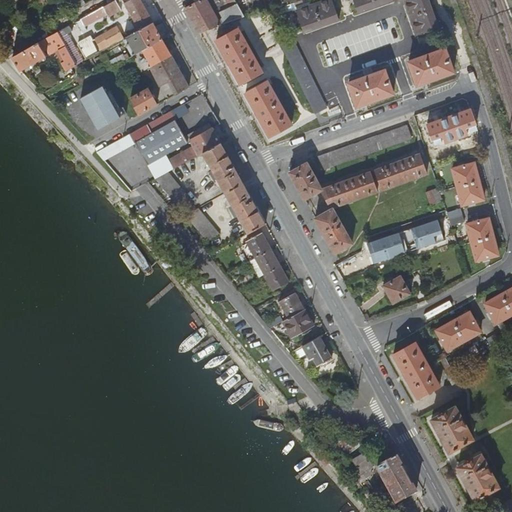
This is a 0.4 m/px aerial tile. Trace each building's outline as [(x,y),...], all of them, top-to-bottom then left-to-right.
[(65,0),(70,9),(83,1),(82,0),(65,0)] [(120,0),(116,0),(104,7),(109,18),(121,11),(116,2),(120,0)] [(131,36),(153,24),(139,0),(131,0),(124,4),(134,22),(131,24),(133,27),(136,25),(137,28),(130,32),(131,36)] [(200,0),(184,9),(198,33),(244,17),(234,0),(226,0),(231,7),(214,16),(212,12),(221,7),(217,0),(200,0)] [(226,0),(217,0),(221,7),(212,12),(214,16),(231,7),(226,0)] [(303,32),(338,20),(331,0),(326,0),(296,11),(303,32)] [(352,0),(357,13),(393,1),(392,0),(352,0)] [(437,28),(427,0),(406,0),(404,1),(416,36),(437,28)] [(99,9),(80,20),(83,26),(102,15),(99,9)] [(142,50),(161,39),(153,24),(131,36),(123,40),(132,56),(142,50)] [(98,51),(121,37),(116,28),(93,42),(98,51)] [(237,28),(216,40),(240,84),(262,72),(237,28)] [(57,32),(76,66),(82,63),(67,35),(65,36),(62,30),(57,32)] [(65,72),(71,69),(76,66),(57,32),(13,57),(20,71),(47,57),(44,52),(55,45),(64,62),(61,64),(65,72)] [(315,115),(323,111),(327,109),(293,36),(289,38),(280,42),(315,115)] [(148,68),(170,55),(161,39),(142,50),(148,61),(141,66),(143,70),(148,68)] [(416,85),(453,72),(445,49),(422,57),(419,49),(405,54),(416,85)] [(175,95),(188,88),(170,55),(148,68),(159,88),(168,82),(175,95)] [(356,107),(393,93),(385,70),(348,84),(356,107)] [(76,79),(80,86),(86,82),(82,76),(76,79)] [(291,124),(267,81),(245,93),(269,136),(291,124)] [(107,93),(103,86),(80,99),(97,129),(120,117),(107,93)] [(157,105),(148,89),(130,99),(139,115),(157,105)] [(109,91),(107,93),(120,117),(123,115),(109,91)] [(477,130),(470,109),(426,125),(433,146),(442,143),(440,136),(442,135),(444,142),(466,134),(464,128),(467,127),(468,133),(477,130)] [(186,142),(173,121),(134,143),(146,164),(186,142)] [(322,169),(411,138),(406,125),(317,156),(322,169)] [(178,154),(183,163),(201,153),(219,143),(210,128),(189,140),(192,147),(178,154)] [(243,183),(220,142),(219,143),(201,153),(220,185),(221,184),(226,192),(243,183)] [(382,190),(426,173),(419,153),(375,170),(382,190)] [(304,199),(320,190),(322,189),(307,162),(289,172),(304,199)] [(483,199),(474,163),(452,169),(462,205),(483,199)] [(167,172),(154,179),(180,210),(192,203),(167,172)] [(322,189),(320,190),(331,208),(315,218),(334,252),(351,242),(332,208),(368,195),(361,175),(322,189)] [(229,202),(247,234),(265,223),(243,183),(226,192),(231,200),(229,202)] [(443,205),(437,188),(425,192),(431,209),(443,205)] [(197,208),(184,216),(206,242),(218,234),(197,208)] [(462,209),(446,213),(451,226),(465,222),(462,209)] [(373,263),(444,239),(437,218),(366,243),(373,263)] [(498,254),(488,219),(466,224),(476,260),(498,254)] [(245,241),(254,258),(271,249),(259,228),(248,234),(250,238),(245,241)] [(240,245),(249,261),(254,258),(245,241),(240,245)] [(271,249),(254,258),(263,275),(280,265),(271,249)] [(254,258),(249,261),(258,277),(263,275),(254,258)] [(280,265),(263,275),(272,290),(289,281),(280,265)] [(392,303),(410,293),(400,275),(382,285),(392,303)] [(495,324),(511,313),(511,288),(484,304),(495,324)] [(287,318),(304,309),(295,292),(279,302),(287,318)] [(313,325),(304,309),(287,318),(283,321),(292,337),(313,325)] [(479,332),(468,312),(436,331),(447,350),(479,332)] [(504,342),(498,332),(486,339),(492,350),(504,342)] [(331,357),(319,336),(302,346),(307,356),(310,354),(317,366),(331,357)] [(417,398),(439,385),(415,342),(393,354),(417,398)] [(446,361),(439,365),(449,383),(456,380),(446,361)] [(448,451),(471,438),(454,405),(430,418),(448,451)] [(361,463),(369,459),(365,453),(352,460),(356,466),(361,463)] [(475,499),(498,486),(480,453),(457,466),(475,499)] [(395,504),(415,493),(395,458),(389,462),(386,456),(373,464),(395,504)] [(356,466),(350,470),(357,482),(368,476),(361,463),(356,466)]
